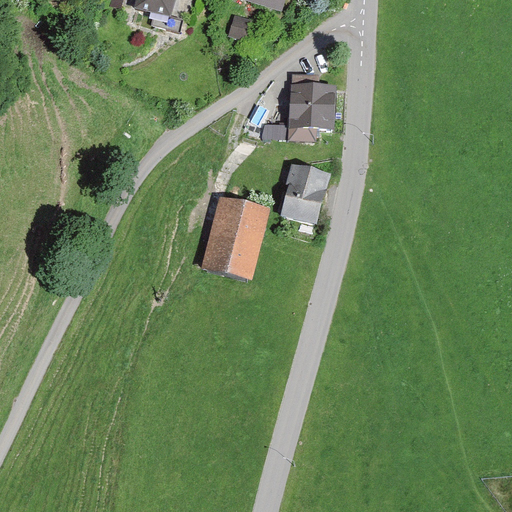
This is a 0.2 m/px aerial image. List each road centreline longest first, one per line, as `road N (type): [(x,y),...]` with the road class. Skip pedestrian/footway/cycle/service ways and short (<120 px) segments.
road 1 (unclassified): [(362,18),(324,34),(145,168),(0,451)]
road 2 (tertiary): [(362,18),(337,241),(256,511)]
